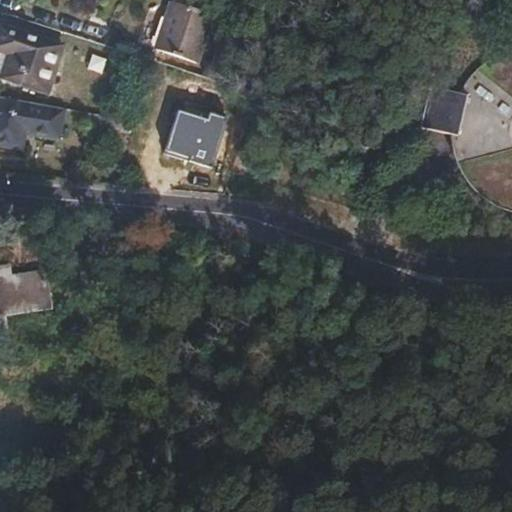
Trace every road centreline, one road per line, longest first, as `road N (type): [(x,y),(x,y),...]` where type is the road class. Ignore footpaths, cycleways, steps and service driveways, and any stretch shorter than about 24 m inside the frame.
road 1 (tertiary): [(0,193),(246,215),(354,253)]
road 2 (tertiary): [(354,253),(443,293),(511,301)]
road 3 (tertiary): [(511,271),(444,270),(354,253)]
